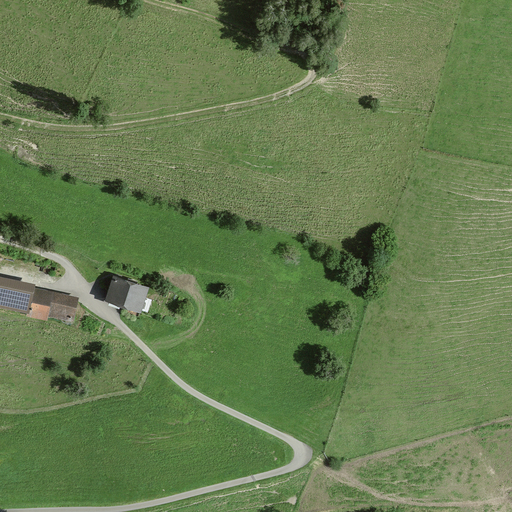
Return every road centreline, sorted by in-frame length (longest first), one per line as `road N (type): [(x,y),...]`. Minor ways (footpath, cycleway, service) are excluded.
road 1 (track): [(0,239),(62,262),(175,378),(302,449),(294,470),(111,511)]
road 2 (track): [(151,0),(311,60),(315,71),(303,90),(113,130),(66,130),(0,115)]
